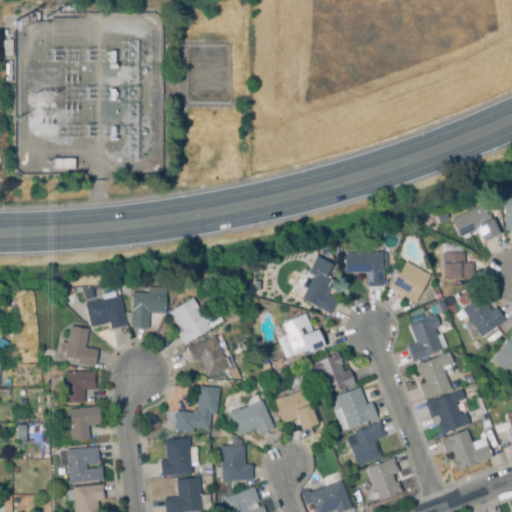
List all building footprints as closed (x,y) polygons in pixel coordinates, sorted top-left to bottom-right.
[(30,170),(26,154),(31,153),(35,168),(30,170)] [(73,171),(53,171),(53,160),(73,160),(73,171)] [(511,197),(504,197),(503,189),(511,188),(511,197)] [(511,232),(511,199),(502,200),(504,232),(511,232)] [(459,239),(477,231),(483,244),(499,237),(486,206),(451,222),(459,239)] [(438,225),(435,218),(443,214),(447,221),(438,225)] [(381,286),(380,251),(344,252),(344,272),(364,271),(364,286),(381,286)] [(442,281),(473,281),(473,265),(463,265),(463,255),(442,255),(442,281)] [(314,256),(305,271),(310,274),(297,297),(328,314),(336,300),(325,294),(328,289),(324,287),(328,279),(324,276),(330,265),(314,256)] [(412,303),(428,277),(403,262),(387,287),(412,303)] [(146,293),(130,292),(128,328),(144,328),(145,313),(162,314),(164,290),(146,288),(146,293)] [(459,309),(480,338),(503,321),(494,308),(490,311),(484,303),(488,301),(482,292),(459,309)] [(84,304),(90,326),(105,322),(107,330),(126,325),(118,295),(84,304)] [(167,315),(183,344),(208,330),(192,301),(167,315)] [(432,304),(436,315),(445,312),(441,301),(432,304)] [(406,324),(433,314),(437,326),(432,328),(439,349),(410,360),(405,346),(414,343),(406,324)] [(323,346),(316,328),(308,332),(301,315),(279,324),(293,358),(323,346)] [(68,325),(64,342),(59,341),(57,350),(64,351),(63,356),(77,359),(76,363),(91,367),(95,348),(83,345),(87,330),(68,325)] [(511,365),(511,336),(510,335),(491,363),(506,373),(511,365)] [(204,377),(225,370),(213,337),(185,348),(190,363),(197,361),(204,377)] [(422,382),(417,385),(423,399),(449,388),(440,368),(451,363),(447,352),(415,366),(422,382)] [(307,363),(310,373),(318,370),(326,393),(351,384),(346,368),(338,371),(337,367),(340,366),(335,353),(307,363)] [(64,404),(82,403),(81,390),(91,389),(90,371),(62,373),(64,404)] [(197,386),(194,409),(189,409),(189,411),(171,409),(168,431),(191,434),(192,427),(204,428),(206,412),(212,413),(216,388),(197,386)] [(423,402),(459,388),(463,399),(454,402),(459,414),(464,412),(468,423),(440,435),(435,423),(437,422),(435,416),(429,418),(423,402)] [(344,430),(375,418),(369,402),(362,404),(356,389),(332,398),(344,430)] [(316,423),(305,390),(273,401),(280,423),(297,417),(301,428),(316,423)] [(227,414),(235,437),(256,429),(257,434),(270,429),(260,402),(227,414)] [(64,408),(68,441),(86,439),(84,424),(98,423),(96,405),(64,408)] [(511,413),(503,416),(511,449),(511,448),(511,413)] [(16,435),(16,426),(29,425),(29,434),(16,435)] [(356,468),(380,460),(374,442),(383,439),(379,426),(345,438),(356,468)] [(440,441),(446,457),(450,455),(456,472),(492,460),(485,440),(471,444),(467,432),(440,441)] [(159,462),(160,477),(190,474),(187,439),(164,442),(166,461),(159,462)] [(63,450),(67,483),(101,480),(100,468),(84,469),(83,465),(97,463),(96,446),(63,450)] [(219,481),(249,480),(249,464),(241,465),(241,446),(218,446),(219,481)] [(366,468),(377,500),(400,491),(397,482),(393,483),(390,473),(398,470),(393,458),(366,468)] [(163,511),(191,511),(200,511),(196,478),(174,480),(176,498),(162,500),(163,511)] [(338,511),(350,507),(339,482),(300,498),(305,510),(313,507),(315,511),(338,511)] [(102,485),(72,488),(74,511),(98,511),(97,500),(103,499),(102,485)] [(222,500),(217,502),(221,511),(226,510),(226,511),(262,511),(260,506),(256,508),(254,502),(257,501),(251,486),(221,498),(222,500)] [(356,509),(351,495),(358,492),(363,506),(356,509)]
